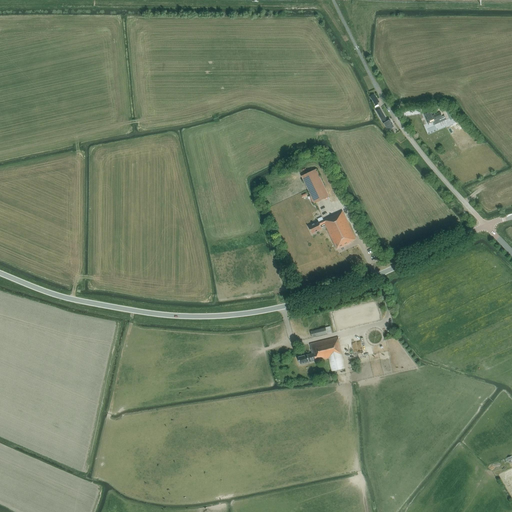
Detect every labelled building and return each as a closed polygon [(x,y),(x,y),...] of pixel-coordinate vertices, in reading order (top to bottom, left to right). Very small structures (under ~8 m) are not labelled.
[(373,102),(378,99),(374,94),(373,93),(370,95),(371,96),(370,96),(373,102)] [(456,118),(450,104),(444,106),(450,120),(456,118)] [(392,124),(393,124),(389,119),(387,120),(380,109),(376,111),(383,123),(386,128),(392,124)] [(436,120),(442,117),(441,113),(435,115),(434,114),(433,114),(432,111),(429,112),(429,111),(424,113),(428,123),(433,121),(432,120),(436,119),(436,120)] [(302,176),(315,203),(331,195),(329,190),(326,191),(316,169),(302,176)] [(350,242),(356,239),(343,211),(323,220),(319,222),(309,226),(312,234),(322,229),(321,226),(325,224),(337,249),(350,243),(350,242)] [(323,328),(311,331),(312,338),(327,334),(331,333),(330,327),(325,328),(323,328)] [(342,355),(341,353),(338,337),(310,344),(312,354),(298,357),(300,364),(315,360),(315,361),(329,358),(332,375),(345,372),(341,355),(342,355)]
